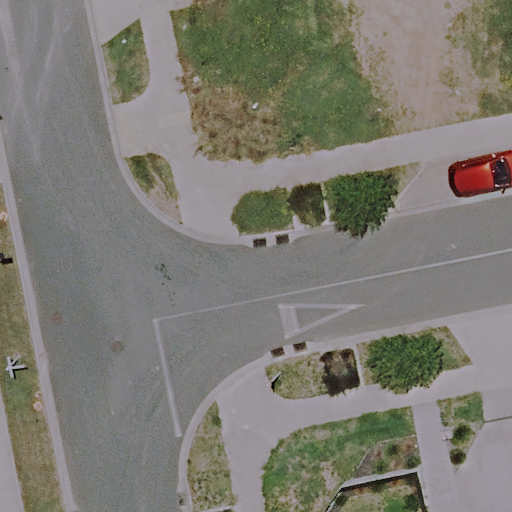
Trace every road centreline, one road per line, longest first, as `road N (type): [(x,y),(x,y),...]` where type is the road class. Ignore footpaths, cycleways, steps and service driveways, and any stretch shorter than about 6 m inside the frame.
road 1 (residential): [(511,251),(90,338)]
road 2 (residential): [(25,0),(90,338)]
road 3 (residential): [(90,338),(126,511)]
